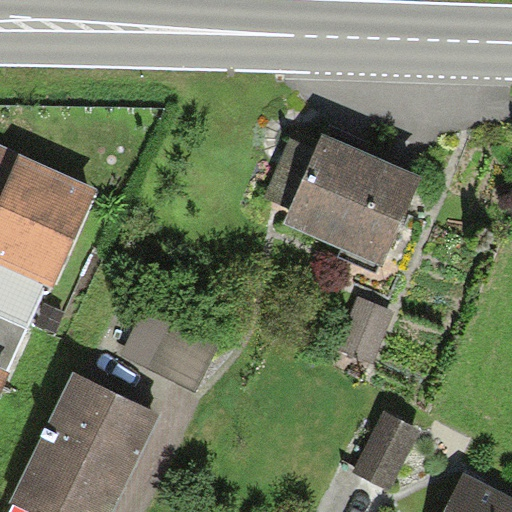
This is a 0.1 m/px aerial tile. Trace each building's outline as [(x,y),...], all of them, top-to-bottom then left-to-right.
[(280,206),(293,211),(321,142),(297,131),(268,201),(280,206)] [(421,173),(325,134),(321,142),(293,211),(287,227),(383,266),(421,173)] [(93,191),(0,149),(0,259),(52,283),(93,191)] [(52,283),(0,259),(0,364),(13,370),(52,283)] [(396,313),(361,299),(338,355),(373,369),(396,313)] [(123,353),(199,389),(221,341),(146,305),(123,353)] [(0,364),(0,397),(13,370),(0,364)] [(110,511),(159,413),(73,371),(9,499),(17,503),(12,511),(110,511)] [(387,410),(357,466),(393,484),(422,429),(387,410)] [(511,511),(511,492),(467,469),(444,511),(511,511)]
